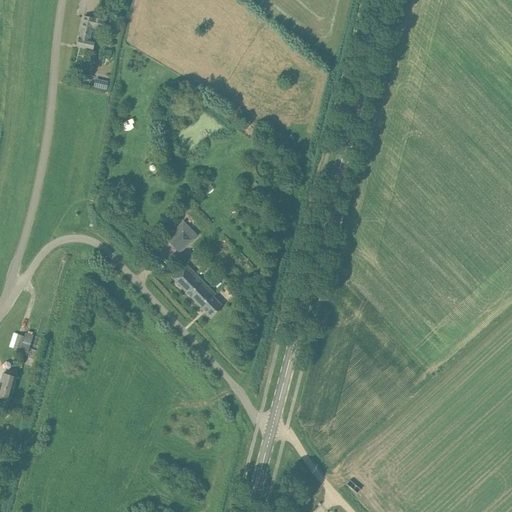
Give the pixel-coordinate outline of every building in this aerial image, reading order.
[(83,16),(77,46),(92,50),(94,41),(89,40),(92,28),(99,29),(102,20),(83,16)] [(94,86),(109,88),(110,80),(95,78),(94,86)] [(177,227),(165,239),(179,253),(194,239),(187,232),(191,228),(183,221),(180,225),(177,227)] [(198,254),(194,258),(198,263),(202,258),(198,254)] [(215,295),(185,264),(179,270),(172,277),(211,317),(218,310),(222,306),(213,297),(215,295)] [(17,334),(13,348),(28,353),(33,335),(25,333),(24,336),(17,334)] [(12,376),(3,373),(0,383),(0,394),(7,397),(10,398),(16,377),(12,376)]
